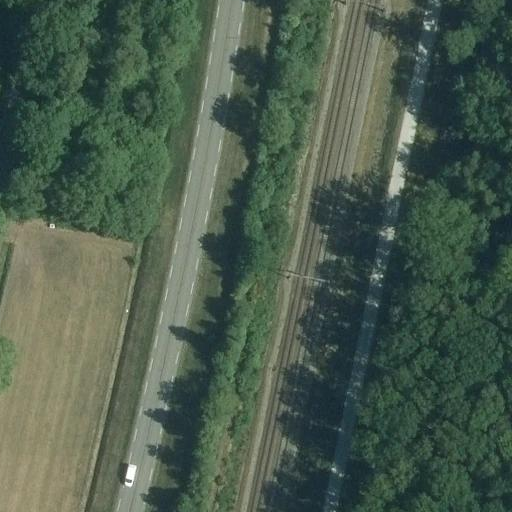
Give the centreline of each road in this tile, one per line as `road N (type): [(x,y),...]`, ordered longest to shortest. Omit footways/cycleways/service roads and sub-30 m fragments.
road 1 (track): [(330,511),(434,0)]
road 2 (secondary): [(131,511),(231,0)]
road 3 (unclassified): [(0,191),(42,0)]
